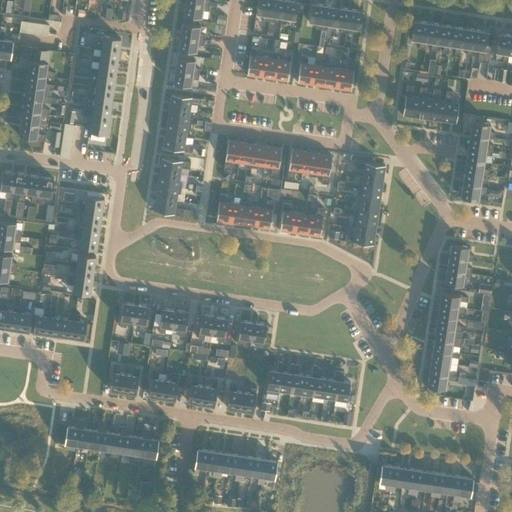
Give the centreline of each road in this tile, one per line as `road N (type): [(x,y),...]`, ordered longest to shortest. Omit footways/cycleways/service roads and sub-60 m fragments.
road 1 (residential): [(395,382),(355,444),(45,391),(47,356),(0,350)]
road 2 (residential): [(345,293),(357,282),(357,266),(317,244),(164,222),(114,239)]
road 3 (residential): [(114,239),(111,270),(119,281),(310,309),(345,293)]
road 4 (residential): [(350,111),(345,145),(217,126),(224,78)]
road 5 (residential): [(0,154),(114,170),(114,239)]
road 6 (residential): [(384,360),(447,217)]
road 7 (residential): [(350,111),(350,99),(224,78)]
road 8 (residential): [(447,217),(373,114)]
road 9 (unknown): [(134,26),(73,19),(47,44),(18,40)]
